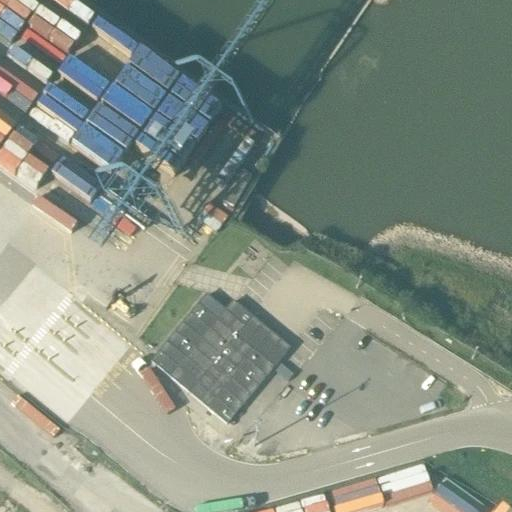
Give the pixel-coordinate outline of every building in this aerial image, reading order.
[(32,30),(69,54),(82,34),(46,10),(32,30)] [(0,90),(29,107),(37,91),(0,70),(0,90)] [(226,110),(221,117),(254,145),(259,139),(226,110)] [(0,149),(12,134),(0,124),(0,149)] [(164,211),(205,230),(216,207),(175,188),(164,211)] [(126,218),(120,227),(159,250),(165,241),(126,218)] [(151,362),(226,424),(288,349),(233,303),(225,312),(205,296),(151,362)]
